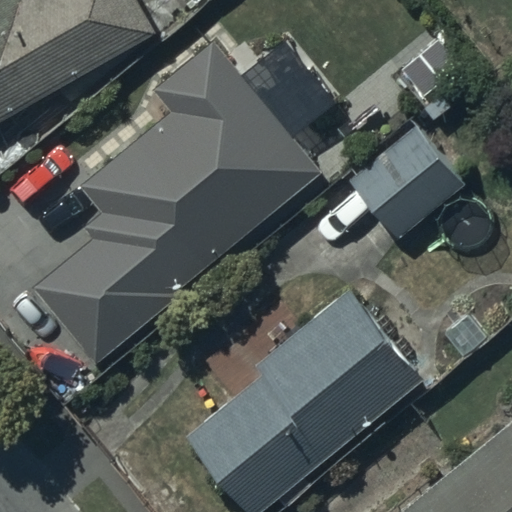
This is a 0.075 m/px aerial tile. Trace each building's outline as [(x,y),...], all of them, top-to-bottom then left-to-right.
[(0,0),(0,126),(155,36),(134,0),(0,0)] [(511,10),(503,9),(495,49),(511,52),(511,10)] [(441,40),(401,72),(423,100),(463,67),(441,40)] [(218,49),(156,99),(172,118),(84,190),(107,218),(86,234),(95,245),(37,293),(98,369),(327,182),(218,49)] [(420,126),(346,183),(394,244),(467,187),(420,126)] [(254,501),(423,362),(350,272),(254,351),(263,362),(189,423),(254,501)] [(511,511),(511,402),(380,511),(511,511)]
